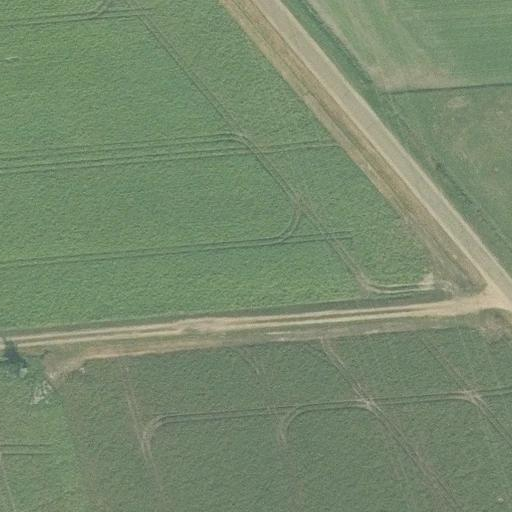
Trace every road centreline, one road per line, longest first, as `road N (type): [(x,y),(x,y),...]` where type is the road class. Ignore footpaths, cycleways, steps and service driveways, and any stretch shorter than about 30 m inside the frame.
road 1 (track): [(511,306),(0,349)]
road 2 (unclassified): [(511,295),(266,0)]
